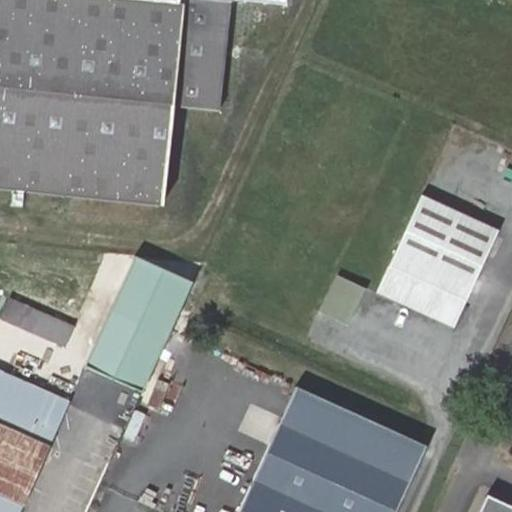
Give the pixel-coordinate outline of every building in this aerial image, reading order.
[(0,0),(0,174),(161,191),(172,90),(226,96),(237,0),(0,0)] [(500,234),(422,198),(378,294),(455,330),(500,234)] [(190,282),(135,256),(84,363),(139,389),(190,282)] [(334,275),(319,313),(349,325),(364,287),(334,275)] [(0,322),(65,345),(73,322),(7,299),(0,318),(0,322)] [(0,511),(12,511),(64,400),(0,371),(0,511)] [(104,417),(117,394),(102,385),(89,409),(104,417)] [(389,511),(420,446),(293,386),(233,511),(389,511)] [(511,447),(511,420),(502,442),(511,447)] [(511,511),(489,502),(484,511),(511,511)]
